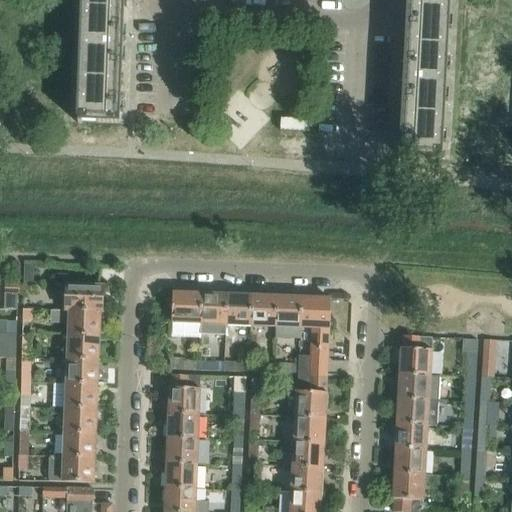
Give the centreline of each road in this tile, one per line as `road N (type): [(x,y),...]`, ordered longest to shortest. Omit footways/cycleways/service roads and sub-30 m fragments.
road 1 (residential): [(360,511),(363,279),(155,266),(133,283),(124,511)]
road 2 (residential): [(382,0),(378,14),(359,22),(173,10),(150,0)]
